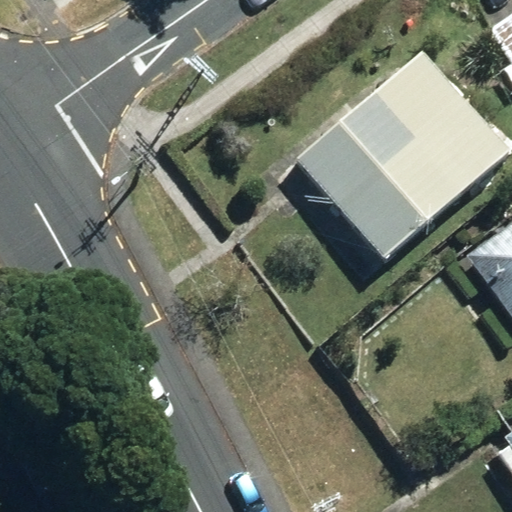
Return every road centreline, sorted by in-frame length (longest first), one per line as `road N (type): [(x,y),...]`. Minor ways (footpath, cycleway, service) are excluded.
road 1 (secondary): [(198,511),(4,142)]
road 2 (residential): [(213,0),(4,142)]
